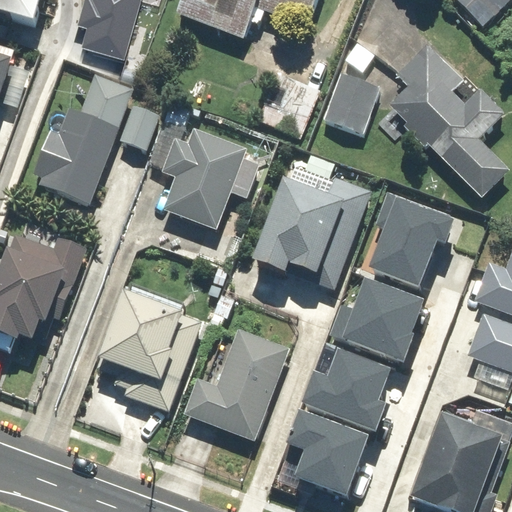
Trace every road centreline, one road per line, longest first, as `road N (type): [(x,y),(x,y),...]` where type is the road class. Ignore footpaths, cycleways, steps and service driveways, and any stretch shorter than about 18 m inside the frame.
road 1 (unknown): [(32,475),(143,183)]
road 2 (residential): [(68,0),(0,194)]
road 3 (residential): [(0,463),(131,511)]
